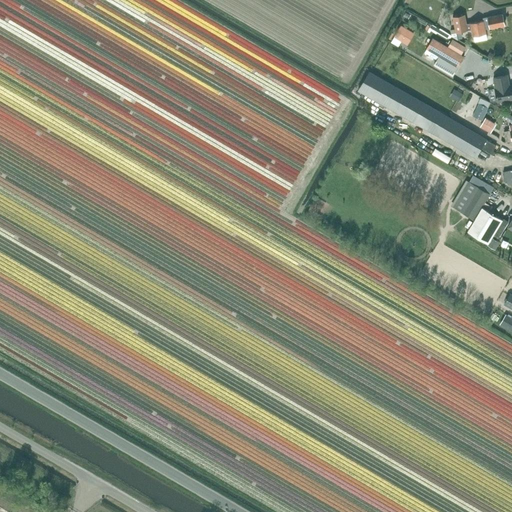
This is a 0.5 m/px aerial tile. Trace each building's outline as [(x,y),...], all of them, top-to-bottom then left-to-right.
[(474,42),(487,39),(485,29),(505,25),(502,14),(482,18),(483,20),(467,23),(465,14),(453,16),(455,28),(456,32),(461,31),(471,29),(472,36),(473,36),(474,42)] [(414,33),(401,25),(395,36),(407,44),(414,33)] [(455,28),(450,29),(451,36),(457,39),(462,38),(461,31),(456,32),(455,28)] [(433,38),(425,52),(436,60),(433,65),(452,76),(464,56),(461,54),(465,47),(452,39),(448,47),(433,38)] [(487,138),(369,71),(358,90),(476,158),(481,148),(494,156),(496,153),(493,150),(496,145),(487,139),(487,138)] [(507,75),(493,78),(495,88),(497,102),(511,98),(511,84),(509,85),(507,75)] [(454,89),(450,96),(457,100),(461,93),(454,89)] [(482,120),(490,103),(480,97),(477,102),(479,104),(473,116),(479,119),(482,120)] [(511,124),(509,125),(510,130),(503,131),(506,142),(511,140),(511,124)] [(462,157),(460,160),(458,163),(462,165),(459,170),(465,174),(471,163),(462,157)] [(511,169),(503,171),(505,182),(511,185),(511,169)] [(502,219),(482,207),(490,194),(468,181),(453,207),(475,220),(468,231),(488,243),(492,237),(493,235),(502,219)] [(502,219),(493,235),(499,238),(509,221),(503,217),(502,219)] [(492,237),(488,243),(487,245),(495,249),(499,241),(492,237)] [(511,293),(510,293),(503,304),(511,309),(511,293)] [(511,318),(506,315),(502,322),(511,327),(510,329),(511,330),(511,318)]
